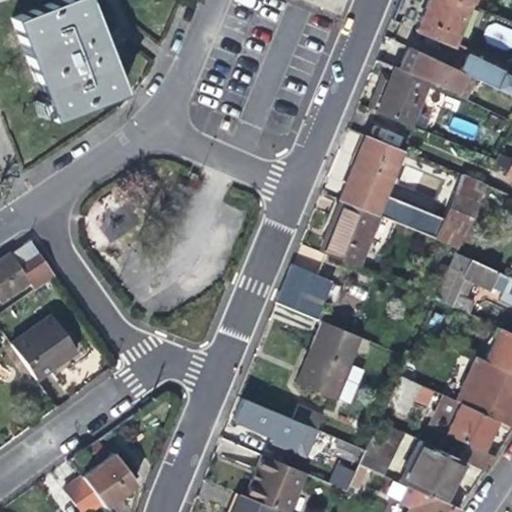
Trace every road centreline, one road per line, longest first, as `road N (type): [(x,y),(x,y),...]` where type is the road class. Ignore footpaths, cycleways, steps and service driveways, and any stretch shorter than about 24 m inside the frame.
road 1 (residential): [(294,188),(371,0)]
road 2 (residential): [(24,209),(136,375)]
road 3 (residential): [(221,374),(294,188)]
road 4 (residential): [(0,473),(136,375)]
road 5 (residential): [(24,209),(156,122)]
road 6 (residential): [(294,188),(156,122)]
road 7 (residential): [(167,511),(221,374)]
road 8 (residential): [(156,122),(210,0)]
